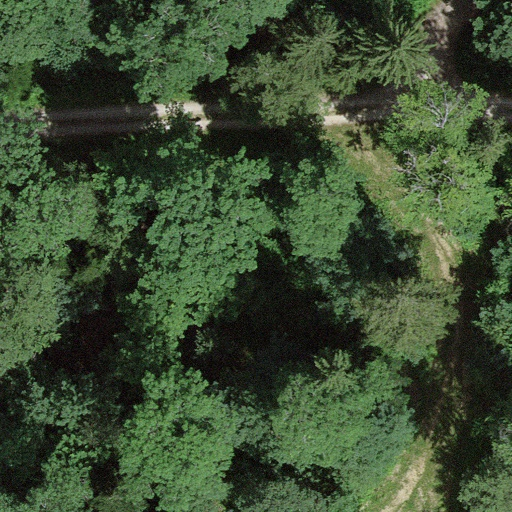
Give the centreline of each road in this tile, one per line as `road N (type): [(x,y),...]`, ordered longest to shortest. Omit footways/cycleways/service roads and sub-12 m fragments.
road 1 (track): [(511,114),(357,106),(112,112),(0,124)]
road 2 (track): [(421,109),(438,24),(477,0)]
